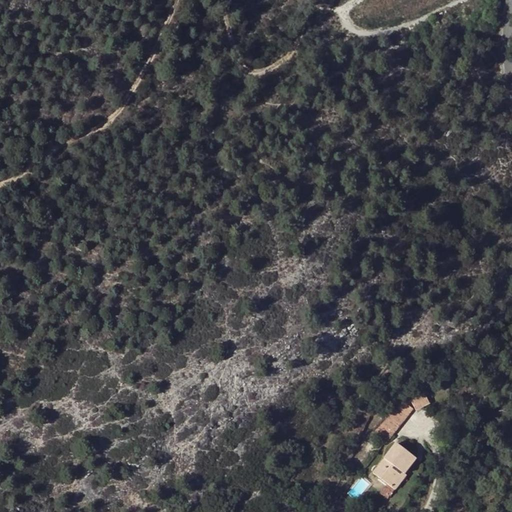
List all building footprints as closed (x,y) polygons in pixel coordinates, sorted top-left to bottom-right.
[(454,375),(454,365),(443,364),(442,374),(454,375)] [(423,393),(424,394),(429,402),(431,399),(433,396),(434,392),(432,390),(428,393),(427,391),(423,393)] [(411,401),(416,411),(425,406),(429,404),(429,402),(424,394),(411,401)] [(409,397),(403,402),(407,405),(411,401),(409,397)] [(413,409),(407,405),(403,402),(383,423),(395,433),(413,409)] [(386,444),(395,433),(383,423),(373,433),(386,444)] [(373,474),(388,485),(395,490),(406,476),(405,475),(416,460),(396,444),(373,474)] [(388,499),(395,490),(388,485),(381,494),(388,499)]
